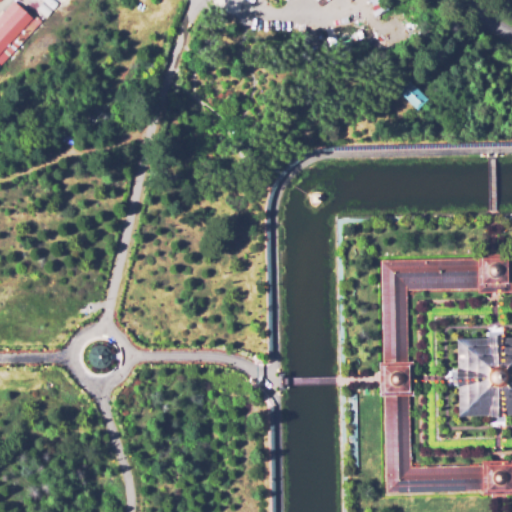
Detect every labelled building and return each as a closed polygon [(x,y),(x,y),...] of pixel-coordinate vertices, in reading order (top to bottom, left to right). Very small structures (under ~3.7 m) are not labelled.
[(41,20),(0,64),(0,8),(2,10),(11,0),(13,0),(33,19),(36,15),(41,20)] [(56,0),(58,2),(52,8),(44,0),(56,0)] [(390,7),(405,14),(401,21),(387,14),(390,7)] [(411,79),(429,97),(418,108),(400,91),(411,79)] [(311,193),(319,193),(319,201),(311,201),(311,193)] [(379,261),(473,259),(473,255),(492,254),(506,254),(506,258),(511,257),(511,494),(497,495),(479,495),(479,491),(384,493),(382,397),(376,397),(375,379),(375,363),(381,363),(379,261)] [(100,349),(101,349),(102,349),(103,350),(104,351),(105,352),(105,353),(106,354),(106,356),(106,357),(106,359),(106,360),(106,361),(105,363),(104,364),(103,365),(102,365),(101,366),(100,366),(99,366),(98,365),(97,365),(96,364),(95,363),(94,362),(94,360),(93,359),(93,358),(93,356),(94,355),(94,353),(95,352),(96,351),(96,350),(97,350),(99,349),(100,349)] [(275,373),(283,373),(283,389),(276,389),(275,373)]
